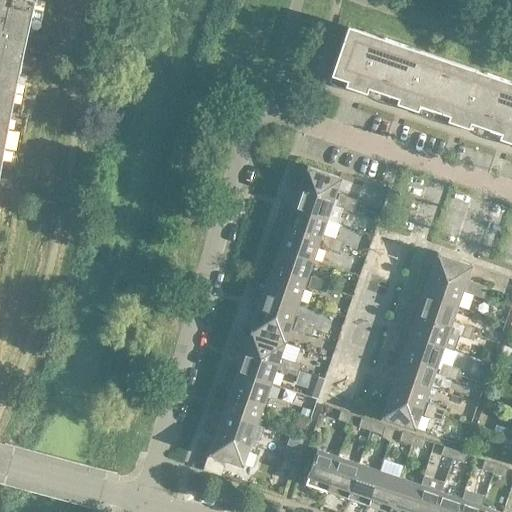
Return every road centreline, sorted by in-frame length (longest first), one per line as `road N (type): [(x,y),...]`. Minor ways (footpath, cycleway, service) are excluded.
road 1 (residential): [(142,498),(243,131),(264,106)]
road 2 (residential): [(511,191),(264,106)]
road 3 (tertiary): [(142,498),(0,460)]
